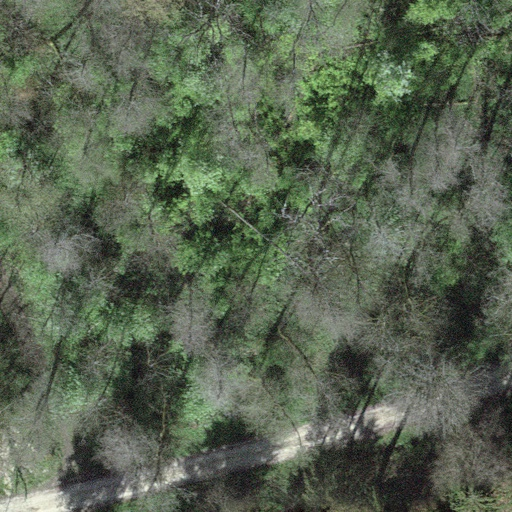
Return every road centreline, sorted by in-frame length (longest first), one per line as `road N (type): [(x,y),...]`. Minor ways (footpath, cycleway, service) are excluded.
road 1 (track): [(511,371),(37,511)]
road 2 (track): [(101,498),(0,275)]
